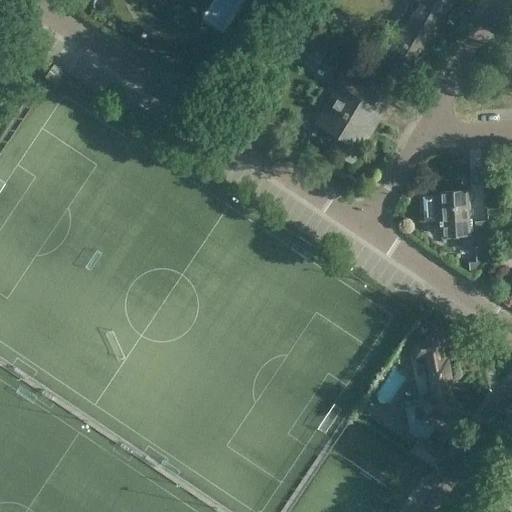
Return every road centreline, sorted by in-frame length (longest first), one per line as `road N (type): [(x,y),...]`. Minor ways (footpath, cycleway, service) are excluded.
road 1 (residential): [(362,226),(52,20)]
road 2 (residential): [(511,328),(362,226)]
road 3 (residential): [(422,131),(502,0)]
road 4 (residential): [(427,511),(511,386)]
